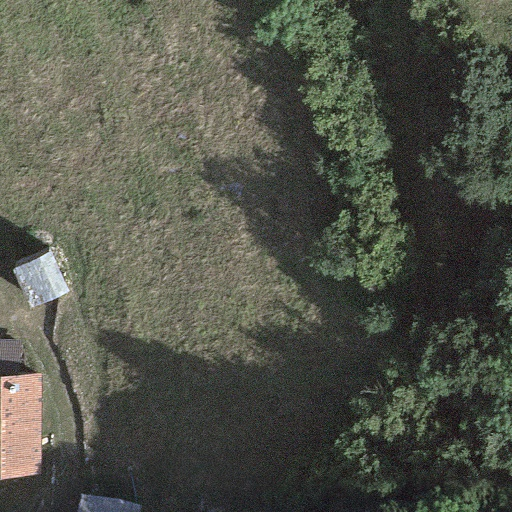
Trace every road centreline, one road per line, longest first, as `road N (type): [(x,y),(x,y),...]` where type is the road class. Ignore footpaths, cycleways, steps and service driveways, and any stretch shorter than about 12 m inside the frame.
road 1 (track): [(333,511),(476,348),(511,320)]
road 2 (track): [(0,274),(67,399),(59,511)]
